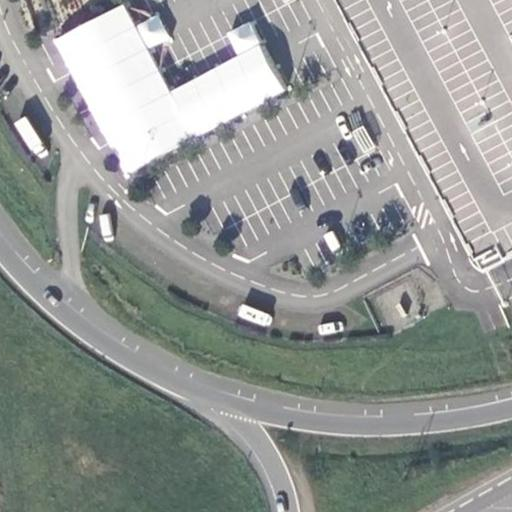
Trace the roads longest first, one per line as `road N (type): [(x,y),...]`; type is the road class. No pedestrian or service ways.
road 1 (trunk): [(511,408),(394,427),(333,424),(214,400)]
road 2 (trunk): [(214,400),(90,331),(0,243)]
road 3 (trunk): [(290,511),(266,449),(214,400)]
